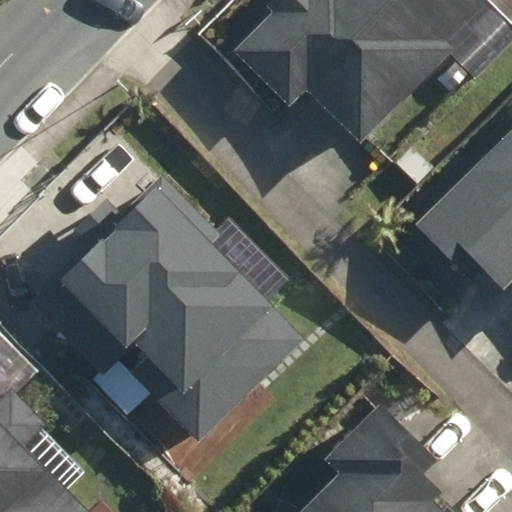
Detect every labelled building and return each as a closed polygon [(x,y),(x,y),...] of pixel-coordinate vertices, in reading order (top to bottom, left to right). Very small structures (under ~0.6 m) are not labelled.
[(270,0),(266,5),(273,12),(235,51),(290,104),(306,87),(361,140),(451,49),(444,42),(484,0),(270,0)] [(511,127),(412,224),(470,282),(484,269),(504,290),(511,281),(511,127)] [(280,293),(163,178),(72,270),(136,333),(140,329),(193,381),(280,293)] [(0,511),(95,511),(102,505),(34,438),(50,422),(13,387),(3,397),(0,394),(0,511)] [(346,463),(298,511),(465,511),(453,500),(450,503),(437,491),(446,481),(427,463),(438,451),(384,399),(334,451),(346,463)]
